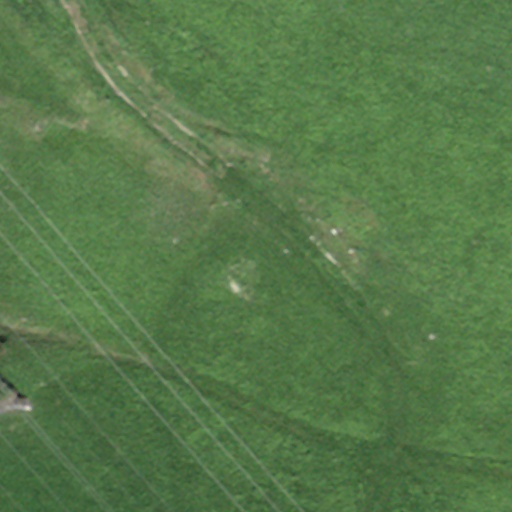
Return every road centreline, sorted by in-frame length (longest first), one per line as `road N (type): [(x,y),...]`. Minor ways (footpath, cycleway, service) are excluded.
road 1 (track): [(377,511),(414,379),(341,279),(100,74),(68,0)]
road 2 (track): [(0,332),(118,356),(398,458),(511,470)]
